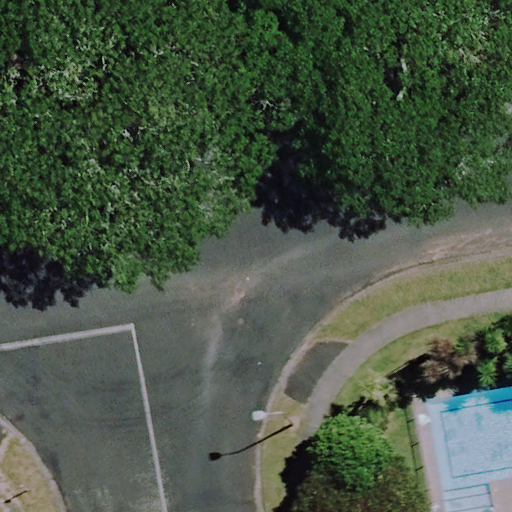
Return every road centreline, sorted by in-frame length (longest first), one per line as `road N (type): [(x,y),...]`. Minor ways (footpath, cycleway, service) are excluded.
road 1 (residential): [(109,204),(511,133)]
road 2 (residential): [(161,511),(109,204)]
